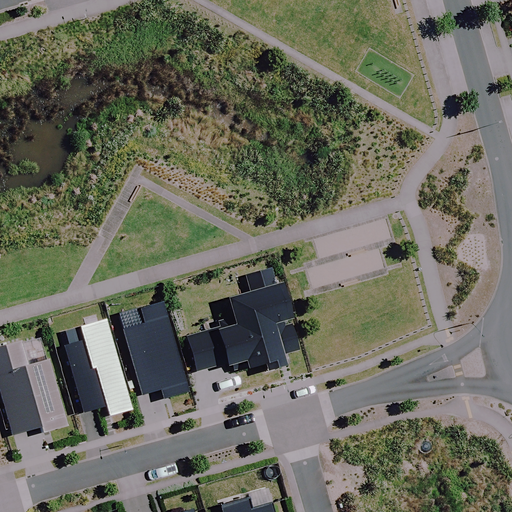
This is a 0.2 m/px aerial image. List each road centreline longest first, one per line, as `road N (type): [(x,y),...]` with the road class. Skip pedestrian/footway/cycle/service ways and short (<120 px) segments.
road 1 (residential): [(290,419),(0,500)]
road 2 (residential): [(509,186),(457,0)]
